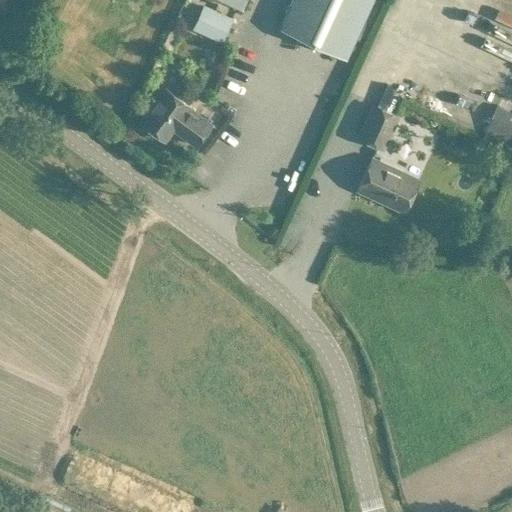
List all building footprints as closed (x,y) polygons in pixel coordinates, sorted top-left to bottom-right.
[(292,0),(280,27),(346,57),(371,0),(292,0)] [(209,6),(198,31),(222,41),(233,17),(209,6)] [(230,111),(256,57),(229,45),(204,98),(230,111)] [(394,86),(389,100),(401,105),(406,90),(394,86)] [(195,145),(207,129),(211,124),(188,107),(189,105),(165,87),(152,105),(140,121),(164,139),(173,127),(183,134),(183,135),(195,145)] [(506,146),(511,132),(511,111),(496,104),(482,135),(506,146)] [(359,137),(382,148),(398,115),(374,105),(359,137)] [(404,211),(413,193),(419,179),(371,158),(367,168),(358,186),(388,199),(386,202),(404,211)]
